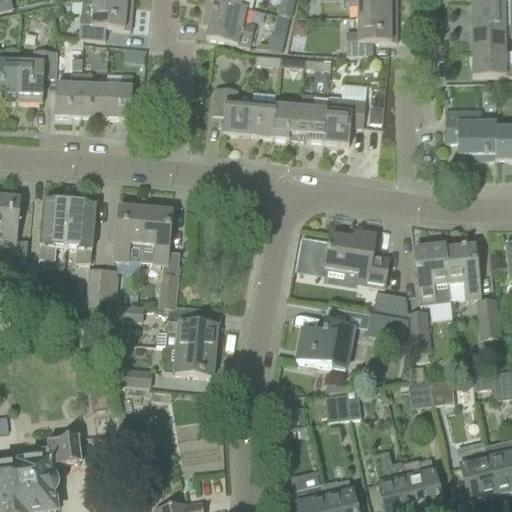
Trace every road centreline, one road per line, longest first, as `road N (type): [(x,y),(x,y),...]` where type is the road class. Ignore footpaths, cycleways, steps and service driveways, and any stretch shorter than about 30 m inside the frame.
road 1 (residential): [(250,511),(250,395),(286,191)]
road 2 (residential): [(408,210),(405,87),(424,80),(432,0)]
road 3 (residential): [(173,175),(182,54),(156,52),(161,0)]
road 4 (residential): [(173,175),(0,158)]
road 5 (residential): [(408,210),(286,191)]
